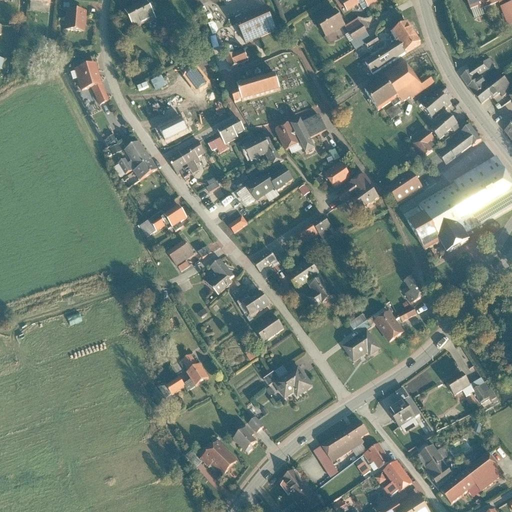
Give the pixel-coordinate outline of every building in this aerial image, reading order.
[(388,2),(387,0),(345,0),(341,2),(347,12),(361,3),(368,14),(388,2)] [(511,1),(511,0),(461,0),(467,12),(475,9),(478,15),(511,1)] [(145,2),(121,15),(132,33),(155,20),(145,2)] [(511,27),(511,4),(498,10),(506,29),(511,27)] [(264,11),(231,25),(240,47),(273,33),(264,11)] [(343,31),(333,12),(313,23),(323,41),(343,31)] [(85,36),(87,15),(66,14),(65,35),(85,36)] [(350,43),(365,35),(358,22),(343,30),(350,43)] [(419,46),(405,24),(386,36),(392,47),(362,65),(370,78),(419,46)] [(246,62),(243,54),(227,59),(231,68),(246,62)] [(489,58),(481,64),(486,72),(494,66),(489,58)] [(460,78),(467,87),(479,79),(477,77),(486,72),(481,64),(460,78)] [(425,93),(407,65),(383,81),(397,102),(402,109),(425,93)] [(99,88),(93,66),(70,69),(77,95),(90,92),(96,109),(106,104),(99,88)] [(484,88),(479,79),(467,87),(478,103),(493,93),(499,102),(511,92),(511,85),(500,68),(484,80),(488,86),(484,88)] [(279,93),(275,77),(239,87),(241,94),(234,96),(236,105),(279,93)] [(383,81),(359,97),(373,118),(397,102),(383,81)] [(452,106),(438,92),(420,108),(433,123),(452,106)] [(322,134),(316,120),(298,128),(297,126),(287,131),(285,126),(276,131),(287,154),(296,149),(301,160),(313,154),(307,142),(322,134)] [(460,131),(450,120),(432,135),(438,142),(449,132),(453,137),(460,131)] [(511,123),(502,131),(511,146),(511,123)] [(236,141),(242,137),(236,126),(216,137),(224,151),(237,144),(236,141)] [(480,143),(469,130),(459,134),(462,140),(430,165),(438,175),(480,143)] [(432,135),(417,148),(428,160),(436,154),(431,148),(438,142),(432,135)] [(281,165),(271,142),(261,146),(259,141),(238,150),(245,167),(262,160),(267,171),(281,165)] [(150,163),(138,143),(122,152),(128,159),(136,173),(150,163)] [(205,156),(198,144),(166,163),(180,187),(199,176),(195,170),(199,167),(196,161),(205,156)] [(128,159),(113,167),(120,181),(128,177),(136,173),(128,159)] [(462,238),(511,211),(511,185),(498,159),(413,205),(419,216),(405,224),(421,253),(435,245),(442,257),(466,245),(462,238)] [(136,189),(158,174),(150,163),(136,173),(128,177),(136,189)] [(350,178),(340,165),(324,177),(333,190),(350,178)] [(276,198),(295,184),(284,170),(267,183),(262,178),(242,192),(253,208),(272,194),(276,198)] [(397,210),(423,191),(412,175),(385,195),(397,210)] [(380,200),(364,178),(336,199),(342,208),(348,204),(358,217),(380,200)] [(213,193),(222,188),(217,180),(208,185),(213,193)] [(307,187),(301,191),(306,199),(312,194),(307,187)] [(168,233),(186,221),(177,208),(149,226),(154,234),(164,227),(168,233)] [(333,230),(326,218),(310,227),(316,238),(321,246),(333,239),(329,233),(333,230)] [(292,238),(297,248),(316,238),(310,227),(292,238)] [(194,257),(185,243),(166,255),(179,275),(190,269),(186,263),(194,257)] [(201,252),(205,259),(213,255),(210,248),(201,252)] [(258,276),(275,264),(269,254),(251,266),(258,276)] [(213,297),(232,286),(229,282),(234,279),(223,259),(208,268),(213,277),(204,283),(213,297)] [(295,292),(318,277),(308,263),(285,277),(295,292)] [(414,278),(405,284),(411,294),(406,296),(412,307),(426,298),(414,278)] [(335,300),(322,279),(307,289),(311,296),(304,301),(313,314),(335,300)] [(240,303),(251,296),(246,287),(234,294),(240,303)] [(270,307),(259,292),(238,308),(248,322),(270,307)] [(407,304),(402,307),(405,312),(396,316),(402,327),(416,319),(407,304)] [(287,330),(277,313),(243,334),(249,344),(255,340),(259,347),(287,330)] [(384,313),(370,323),(386,346),(400,336),(384,313)] [(378,353),(366,334),(339,351),(348,367),(363,357),(365,361),(378,353)] [(194,368),(189,357),(179,363),(193,390),(208,382),(199,365),(194,368)] [(311,392),(296,368),(284,376),(270,385),(282,403),(292,397),(295,402),(311,392)] [(284,376),(280,370),(260,383),(264,389),(270,385),(284,376)] [(459,374),(442,383),(451,399),(468,389),(459,374)] [(183,391),(176,381),(162,389),(169,400),(183,391)] [(471,392),(480,407),(494,398),(489,390),(482,395),(478,388),(471,392)] [(393,433),(419,417),(409,402),(384,418),(393,433)] [(261,430),(252,420),(246,426),(255,436),(261,430)] [(361,441),(367,437),(358,424),(320,450),(332,468),(364,446),(361,441)] [(256,443),(244,430),(232,440),(244,454),(256,443)] [(238,463),(214,443),(200,461),(223,480),(238,463)] [(388,462),(378,447),(363,458),(367,464),(358,470),(364,479),(388,462)] [(451,476),(431,448),(415,459),(435,487),(451,476)] [(320,450),(311,456),(328,482),(337,476),(332,468),(320,450)] [(502,478),(484,455),(435,494),(446,508),(471,489),(478,497),(502,478)] [(408,488),(394,467),(381,476),(388,486),(380,492),(387,502),(408,488)] [(294,474),(277,486),(295,511),(310,511),(318,507),(294,474)] [(491,491),(494,497),(503,493),(500,487),(491,491)] [(428,511),(417,496),(396,510),(394,506),(384,511),(428,511)] [(346,500),(334,506),(337,511),(349,511),(351,511),(346,500)]
